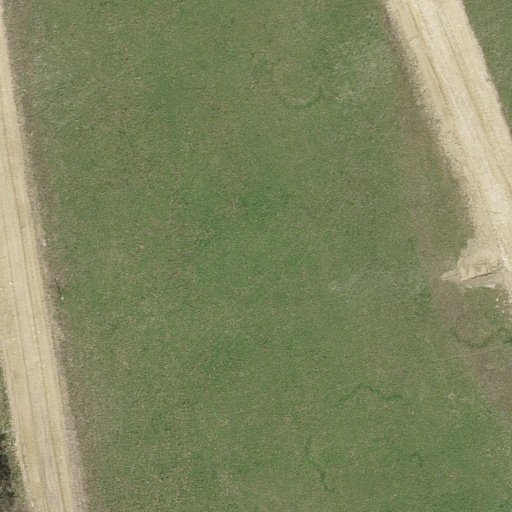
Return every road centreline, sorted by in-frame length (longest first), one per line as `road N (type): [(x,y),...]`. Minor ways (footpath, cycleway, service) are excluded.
road 1 (track): [(0,152),(56,511)]
road 2 (track): [(430,0),(511,221)]
